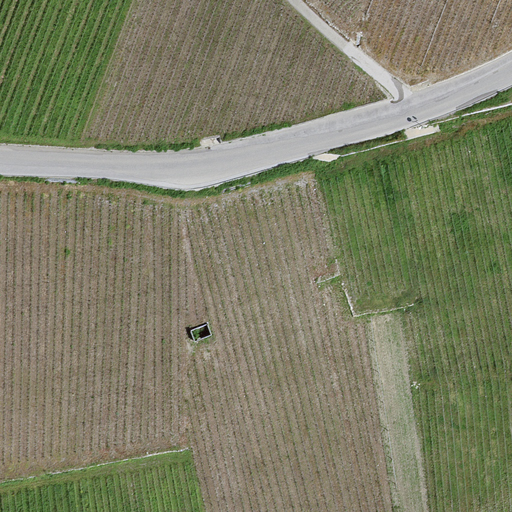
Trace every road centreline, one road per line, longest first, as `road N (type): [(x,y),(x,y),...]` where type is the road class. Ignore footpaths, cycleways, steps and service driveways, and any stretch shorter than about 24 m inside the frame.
road 1 (tertiary): [(0,160),(200,164),(349,129),(511,68)]
road 2 (track): [(407,110),(399,91),(299,0)]
